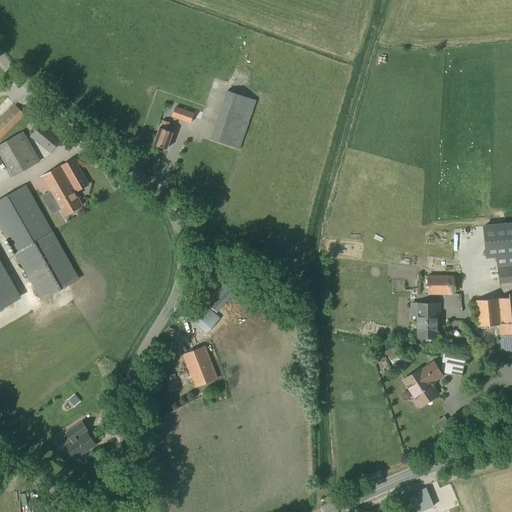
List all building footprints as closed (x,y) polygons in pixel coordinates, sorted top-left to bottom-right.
[(240,150),(256,101),(227,91),(210,140),(240,150)] [(0,139),(1,141),(25,116),(15,105),(0,119),(0,139)] [(193,114),(175,107),(171,117),(190,123),(193,114)] [(167,130),(170,123),(162,120),(159,128),(153,145),(166,150),(172,133),(167,130)] [(50,154),(61,142),(41,125),(29,137),(50,154)] [(0,156),(12,177),(40,162),(23,133),(0,144),(0,156)] [(61,165),(40,177),(46,187),(56,204),(57,203),(65,216),(82,206),(75,194),(76,193),(88,186),(72,160),(61,166),(61,165)] [(52,234),(25,187),(0,200),(0,226),(16,254),(15,254),(42,301),(78,280),(52,233),(52,234)] [(511,223),(483,227),(486,257),(511,254),(511,223)] [(0,307),(19,297),(0,263),(0,307)] [(511,264),(497,266),(499,283),(511,281),(511,264)] [(453,276),(428,275),(428,293),(453,294),(453,276)] [(215,312),(235,288),(226,280),(206,303),(215,312)] [(511,296),(476,300),(478,327),(500,325),(499,312),(511,311),(511,296)] [(436,316),(425,316),(425,303),(418,303),(418,338),(436,338),(436,316)] [(439,303),(425,303),(425,316),(436,316),(439,316),(439,303)] [(206,334),(220,318),(205,305),(190,320),(206,334)] [(511,311),(499,312),(500,325),(502,350),(511,349),(511,311)] [(161,359),(175,358),(175,342),(161,342),(161,359)] [(195,387),(217,378),(204,347),(183,355),(195,387)] [(464,363),(452,360),(451,366),(441,364),(441,368),(444,374),(445,374),(461,377),(464,363)] [(433,363),(421,370),(420,369),(404,380),(419,404),(423,402),(425,402),(432,398),(432,396),(436,393),(432,386),(433,385),(433,383),(433,381),(441,376),(433,363)] [(176,382),(174,375),(165,376),(168,391),(179,389),(177,382),(176,382)] [(75,394),(67,400),(73,408),(80,401),(75,394)] [(74,459),(75,459),(75,460),(78,461),(82,458),(83,456),(82,454),(96,445),(87,431),(88,431),(82,421),(65,432),(67,436),(66,440),(60,444),(60,446),(64,451),(66,452),(68,451),(74,459)] [(426,488),(402,498),(408,511),(419,511),(433,506),(426,488)]
